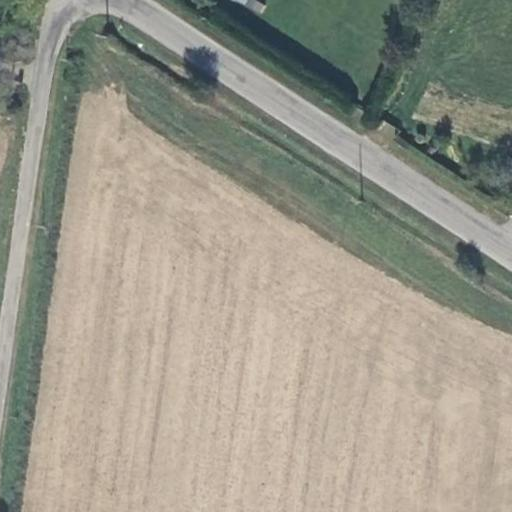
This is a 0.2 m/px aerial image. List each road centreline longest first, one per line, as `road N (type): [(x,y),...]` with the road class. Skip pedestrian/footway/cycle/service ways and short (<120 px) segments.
road 1 (tertiary): [(511,258),(108,0)]
road 2 (unclassified): [(0,429),(56,0)]
